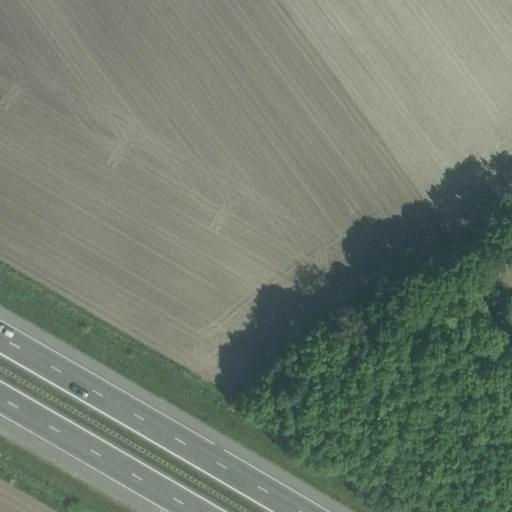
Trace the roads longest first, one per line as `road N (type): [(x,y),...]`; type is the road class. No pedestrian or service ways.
road 1 (motorway): [(298,511),(0,338)]
road 2 (motorway): [(0,399),(192,511)]
